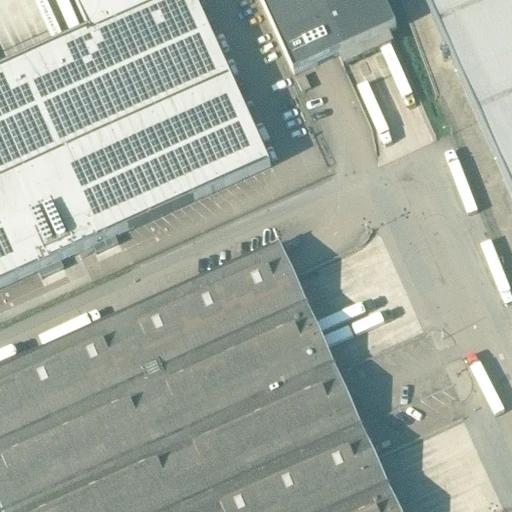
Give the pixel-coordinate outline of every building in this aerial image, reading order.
[(0,73),(0,122),(63,262),(270,169),(194,0),(73,0),(88,33),(0,73)] [(258,0),(294,77),(396,31),(381,0),(258,0)] [(511,0),(423,0),(511,197),(511,0)] [(304,77),(295,81),(301,95),(310,91),(304,77)] [(0,290),(63,262),(0,122),(0,290)] [(0,511),(176,511),(186,508),(361,430),(355,417),(353,418),(346,402),(348,401),(279,247),(0,373),(0,511)] [(398,511),(361,430),(186,508),(187,511),(398,511)]
